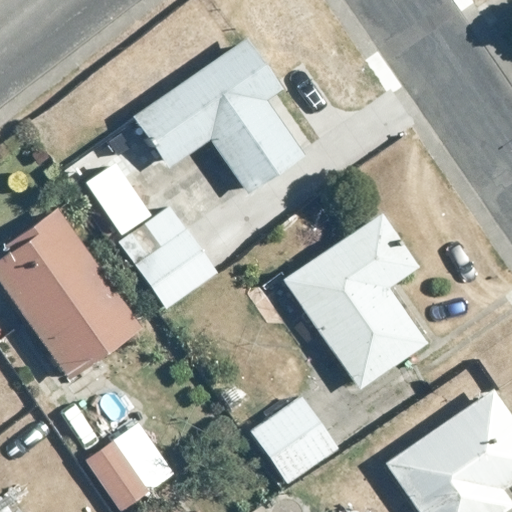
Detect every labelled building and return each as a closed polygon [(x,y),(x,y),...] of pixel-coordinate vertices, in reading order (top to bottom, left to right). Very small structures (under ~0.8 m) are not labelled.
[(247,38),(132,117),(169,171),(211,142),(248,196),(306,156),(267,100),(283,89),(247,38)] [(252,243),(202,171),(165,197),(114,232),(164,304),(252,243)] [(10,253),(0,260),(0,281),(73,382),(145,329),(57,208),(5,246),(10,253)] [(383,213),(284,279),(360,390),(428,343),(391,288),(421,268),(383,213)] [(240,370),(209,390),(225,415),(256,395),(240,370)] [(511,415),(493,388),(386,461),(420,511),(504,511),(511,507),(511,499),(506,490),(511,486),(511,415)] [(336,445),(300,392),(248,427),(284,481),(336,445)] [(172,473),(137,419),(83,454),(118,508),(172,473)] [(15,511),(1,486),(0,486),(0,511),(15,511)]
